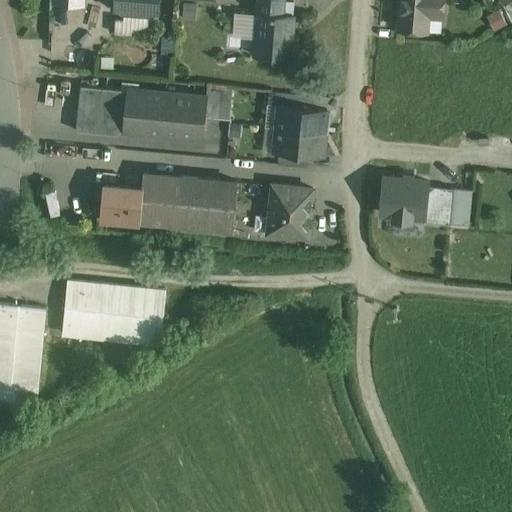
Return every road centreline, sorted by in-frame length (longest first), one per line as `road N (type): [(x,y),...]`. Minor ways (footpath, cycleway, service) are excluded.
road 1 (residential): [(367,278),(356,243),(353,147),(361,0)]
road 2 (unclassified): [(422,511),(367,388),(367,278)]
road 3 (residential): [(511,299),(367,278)]
